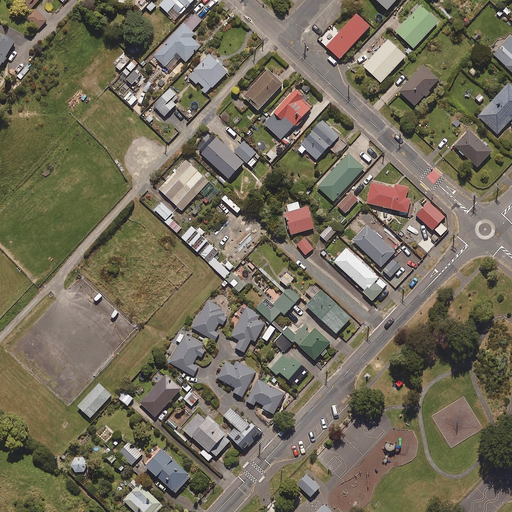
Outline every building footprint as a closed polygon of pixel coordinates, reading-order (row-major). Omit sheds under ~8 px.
[(18,0),(30,10),(39,0),(18,0)] [(141,0),(137,4),(143,9),(145,7),(151,12),(156,6),(150,2),(151,0),(141,0)] [(194,0),(164,0),(159,6),(175,21),(194,0)] [(397,0),(376,0),(388,11),(397,0)] [(439,22),(418,3),(410,11),(412,13),(395,31),(414,49),(439,22)] [(511,11),(506,6),(501,11),(507,17),(511,12),(511,11)] [(47,21),(35,9),(26,18),(38,30),(47,21)] [(193,12),(151,60),(155,63),(157,60),(169,71),(181,58),(186,63),(201,46),(192,38),(196,34),(192,31),(202,20),(193,12)] [(371,27),(357,14),(327,47),(340,60),(371,27)] [(14,45),(0,35),(0,67),(2,64),(4,65),(8,58),(7,57),(14,45)] [(511,36),(493,54),(511,72),(511,36)] [(406,57),(388,40),(363,67),(381,83),(406,57)] [(121,51),(115,46),(104,58),(110,63),(121,51)] [(228,72),(205,50),(196,59),(201,64),(188,78),(195,86),(198,83),(203,88),(201,91),(206,95),(228,72)] [(139,64),(134,59),(129,64),(131,65),(127,69),(131,72),(139,64)] [(424,97),(426,99),(432,93),(430,91),(440,80),(424,65),(399,91),(415,107),(424,97)] [(140,76),(134,71),(126,80),(132,85),(140,76)] [(283,85),(268,71),(244,97),(259,111),(283,85)] [(511,119),(511,86),(509,84),(478,116),(498,135),(511,119)] [(179,98),(170,89),(153,106),(165,117),(176,105),(174,103),(179,98)] [(303,95),(296,89),(268,120),(275,127),(277,125),(287,135),(312,108),(300,98),(303,95)] [(137,99),(130,92),(124,99),(131,106),(137,99)] [(481,104),(486,99),(479,93),(474,98),(481,104)] [(156,118),(151,113),(144,119),(149,124),(156,118)] [(306,150),(317,160),(328,148),(338,156),(348,145),(322,122),(297,149),(303,154),(306,150)] [(492,153),(469,131),(454,146),(478,168),(492,153)] [(244,164),(217,138),(201,154),(229,180),(244,164)] [(261,156),(244,141),(234,152),(252,167),(261,156)] [(364,169),(349,154),(318,187),(334,202),(364,169)] [(182,211),(209,182),(186,161),(159,190),(182,211)] [(395,188),(372,183),(367,204),(408,213),(411,201),(406,200),(409,188),(396,185),(395,188)] [(357,200),(350,193),(338,206),(346,213),(357,200)] [(446,217),(429,201),(416,215),(433,231),(437,227),(444,234),(447,230),(440,223),(446,217)] [(298,202),(287,206),(289,213),(286,213),(292,235),(315,228),(309,207),(300,209),(298,202)] [(172,214),(162,203),(155,210),(165,221),(172,214)] [(182,228),(170,218),(165,223),(177,233),(182,228)] [(336,232),(329,226),(320,235),(327,242),(336,232)] [(395,253),(367,226),(353,241),(381,268),(395,253)] [(208,263),(213,258),(219,252),(192,227),(182,238),(208,263)] [(236,239),(230,246),(235,251),(222,266),(229,272),(258,241),(251,235),(241,245),(236,239)] [(313,249),(305,239),(297,245),(306,255),(313,249)] [(378,278),(346,249),(334,263),(365,291),(363,293),(373,302),(383,291),(374,283),(378,278)] [(229,272),(222,266),(213,258),(208,263),(225,279),(230,273),(229,272)] [(401,267),(393,260),(383,271),(390,278),(401,267)] [(246,285),(232,273),(226,280),(239,292),(246,285)] [(294,279),(287,273),(280,281),(287,287),(294,279)] [(352,318),(321,291),(319,293),(311,286),(305,293),(312,300),(306,307),(337,334),(352,318)] [(289,288),(273,306),(281,313),(284,316),(301,298),(289,288)] [(281,313),(273,306),(265,298),(256,308),(272,323),(281,313)] [(220,308),(208,301),(192,328),(215,341),(219,334),(215,331),(219,323),(223,325),(228,315),(219,310),(220,308)] [(260,316),(246,308),(230,335),(240,341),(235,348),(244,353),(252,340),(255,342),(265,324),(257,320),(260,316)] [(295,335),(286,325),(283,329),(275,321),(273,324),(293,344),(295,342),(315,361),(321,356),(323,358),(329,352),(326,350),(331,345),(315,330),(313,332),(305,325),(295,335)] [(207,347),(181,332),(176,341),(181,344),(170,363),(193,376),(198,368),(193,364),(197,356),(201,358),(207,347)] [(278,346),(275,350),(279,354),(283,351),(285,352),(292,344),(282,335),(275,343),(278,346)] [(309,373),(286,353),(271,370),(277,375),(279,373),(296,388),(309,373)] [(237,362),(235,367),(226,362),(217,379),(235,388),(233,393),(242,398),(256,372),(237,362)] [(182,389),(166,375),(140,403),(156,418),(182,389)] [(285,394),(259,380),(247,402),(254,406),(256,402),(264,406),(262,409),(274,415),(285,394)] [(186,381),(181,387),(187,393),(192,387),(186,381)] [(110,397),(99,387),(78,411),(90,421),(110,397)] [(201,396),(192,389),(183,399),(192,406),(201,396)] [(134,399),(124,391),(118,399),(128,406),(134,399)] [(251,428),(231,409),(224,416),(236,428),(229,436),(244,452),(261,434),(253,426),(251,428)] [(198,414),(183,430),(210,454),(211,452),(216,457),(230,441),(225,437),(227,435),(209,419),(207,422),(198,414)] [(170,419),(166,423),(175,431),(178,427),(170,419)] [(142,455),(129,443),(119,454),(132,466),(142,455)] [(117,459),(108,449),(103,454),(112,464),(117,459)] [(191,477),(162,450),(146,468),(175,494),(191,477)] [(84,457),(74,458),(70,466),(75,473),(84,473),(89,465),(84,457)] [(127,467),(121,462),(115,469),(121,474),(127,467)] [(318,478),(302,464),(290,477),(307,491),(318,478)] [(158,511),(163,506),(134,480),(129,486),(134,490),(123,502),(134,511),(158,511)] [(339,511),(320,493),(301,511),(339,511)]
